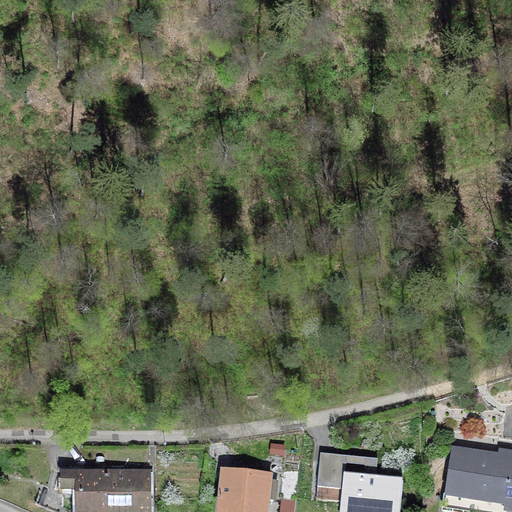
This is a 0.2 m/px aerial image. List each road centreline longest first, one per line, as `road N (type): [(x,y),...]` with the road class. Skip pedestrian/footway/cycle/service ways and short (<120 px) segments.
road 1 (track): [(511,184),(352,186),(333,172),(309,106),(341,77),(389,56),(511,56)]
road 2 (residential): [(0,438),(156,440),(298,421),(425,392)]
road 3 (track): [(309,106),(183,115),(127,128),(96,143),(61,188),(0,220)]
